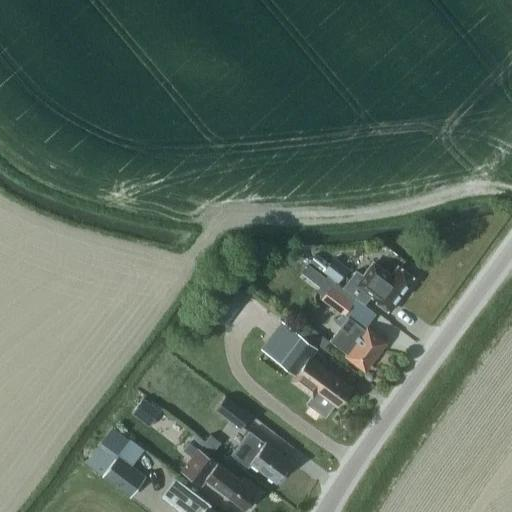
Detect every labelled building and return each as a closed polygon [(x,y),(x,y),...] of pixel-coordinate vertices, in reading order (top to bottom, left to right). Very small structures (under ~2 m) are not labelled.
[(309,262),(322,272),(329,264),(315,254),(309,262)] [(230,260),(226,273),(232,274),(236,262),(230,260)] [(338,284),(346,273),(331,261),(329,264),(322,272),(338,284)] [(370,296),(390,311),(414,278),(398,267),(391,276),(372,263),(362,277),(355,272),(343,288),(364,304),(370,296)] [(327,279),(308,264),(301,273),(320,288),(327,279)] [(352,303),(330,287),(322,299),(343,315),(352,303)] [(221,294),(206,312),(224,326),(238,307),(221,294)] [(366,330),(348,317),(339,328),(330,341),(349,354),(347,357),(365,370),(384,343),(366,330)] [(291,380),(301,387),(301,388),(310,395),(305,402),(323,415),(333,403),(336,406),(350,387),(321,365),(320,366),(309,358),(317,348),(298,334),(277,361),(295,375),(291,380)] [(139,417),(151,400),(144,396),(132,412),(139,417)] [(215,410),(240,428),(250,415),(225,397),(215,410)] [(251,463),(276,482),(291,462),(265,442),(265,443),(249,430),(231,454),(248,467),(251,463)] [(212,432),(207,439),(217,447),(222,440),(212,432)] [(221,493),(245,511),(258,494),(234,476),(217,463),(217,464),(189,442),(183,450),(191,457),(181,470),(201,485),(208,477),(224,489),(221,493)] [(106,450),(93,467),(103,475),(117,458),(106,450)] [(103,475),(130,495),(145,475),(118,456),(117,458),(103,475)] [(214,511),(207,506),(206,507),(194,499),(178,487),(168,500),(183,511),(214,511)]
